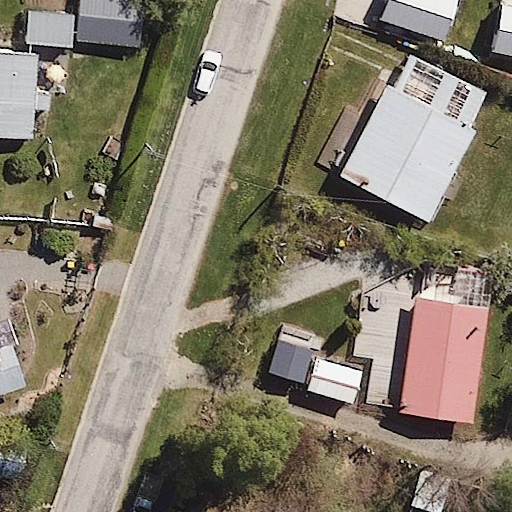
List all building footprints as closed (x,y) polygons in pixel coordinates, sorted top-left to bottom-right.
[(73,0),(74,8),(16,12),(17,48),(141,40),(138,0),(133,0),(125,1),(124,0),(73,0)] [(511,0),(490,0),(484,40),(511,45),(511,0)] [(426,204),(474,112),(469,110),(484,82),(400,37),(345,141),(336,136),(328,152),(426,204)] [(0,138),(32,138),(33,110),(48,110),(48,86),(34,86),(34,53),(0,52),(0,138)] [(492,269),(414,257),(390,404),(468,416),(492,269)] [(0,392),(31,383),(10,312),(0,315),(0,392)]
